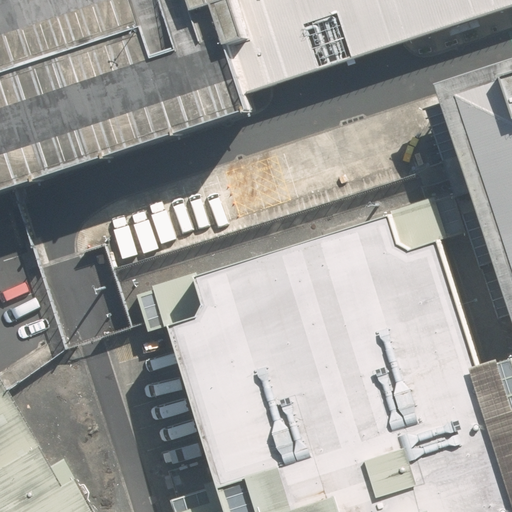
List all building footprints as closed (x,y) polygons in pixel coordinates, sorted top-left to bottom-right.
[(252,34),(241,0),(0,0),(0,189),(16,184),(259,106),(253,88),(237,39),(252,34)] [(380,47),(409,38),(396,0),(241,0),(252,34),(237,39),(253,88),(293,75),(380,47)] [(511,0),(396,0),(409,38),(511,3),(511,0)] [(511,58),(441,81),(511,295),(511,58)] [(200,272),(210,301),(204,314),(175,323),(184,355),(192,379),(198,401),(205,424),(211,444),(231,511),(78,511),(9,390),(0,374),(0,511),(511,511),(511,356),(481,366),(444,241),(414,250),(401,243),(391,210),(200,272)]
